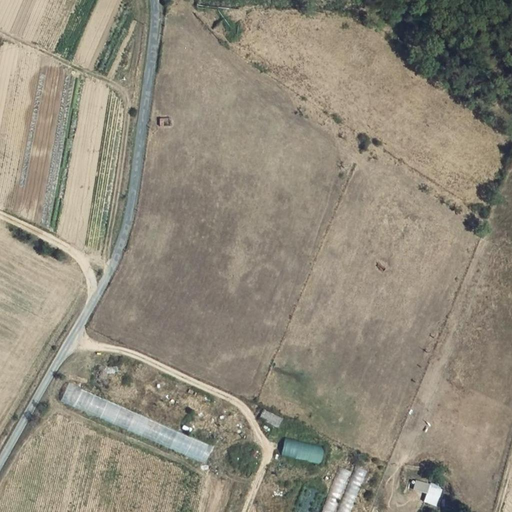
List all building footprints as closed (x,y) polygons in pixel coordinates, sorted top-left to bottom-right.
[(212,446),(68,384),(62,399),(206,462),(212,446)] [(285,419),(263,410),(258,417),(266,421),(265,423),(280,429),(285,419)] [(320,465),(324,447),(283,438),(280,456),(320,465)] [(350,511),(367,469),(357,466),(338,511),(350,511)] [(322,511),(334,511),(351,472),(340,467),(322,511)] [(431,483),(416,480),(413,489),(427,493),(424,502),(436,505),(442,485),(432,482),(431,483)]
